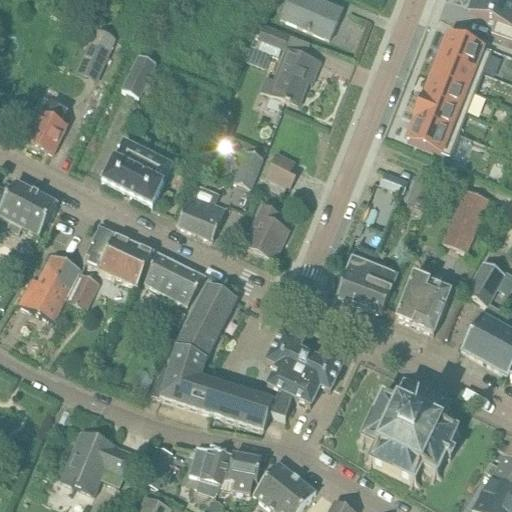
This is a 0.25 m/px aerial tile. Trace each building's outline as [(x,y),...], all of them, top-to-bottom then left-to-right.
[(310,0),(289,0),(280,22),(329,44),(342,13),(310,0)] [(473,0),(470,10),(472,11),(471,15),(496,24),(492,36),(511,42),(511,4),(498,0),(473,0)] [(287,39),(263,31),(258,29),(251,49),(278,60),(282,51),(283,52),(287,39)] [(449,39),(440,60),(481,77),(490,55),(449,39)] [(98,79),(108,55),(91,48),(85,62),(71,56),(70,59),(62,76),(76,82),(81,71),(98,79)] [(290,108),(290,107),(298,110),(310,79),(314,80),(320,66),(287,53),(274,85),(264,82),(259,94),(285,105),(285,106),(290,108)] [(122,94),(138,102),(143,94),(150,97),(159,80),(152,77),(156,68),(139,60),(122,94)] [(440,60),(433,80),(474,96),(481,77),(440,60)] [(433,80),(425,100),(466,117),(474,96),(433,80)] [(424,100),(415,121),(416,121),(457,138),(466,117),(425,100),(424,100)] [(42,117),(37,130),(28,148),(51,159),(59,142),(61,143),(67,131),(68,129),(61,127),(68,112),(50,104),(45,118),(42,117)] [(416,121),(408,143),(449,159),(457,138),(416,121)] [(220,135),(231,139),(236,128),(225,123),(220,135)] [(102,188),(152,213),(173,172),(123,146),(102,188)] [(501,163),(508,166),(511,156),(511,154),(507,152),(501,163)] [(263,162),(245,155),(233,186),(250,193),(263,162)] [(259,178),(289,193),(296,181),(290,178),(295,167),(277,158),(271,169),(265,166),(259,178)] [(503,178),(508,166),(501,163),(496,175),(503,178)] [(406,205),(424,213),(437,181),(419,173),(406,205)] [(380,188),(402,197),(407,185),(385,176),(380,188)] [(258,184),(253,196),(259,199),(264,186),(258,184)] [(0,219),(22,232),(39,241),(57,207),(16,185),(6,203),(0,214),(0,219)] [(442,247),(466,257),(488,203),(465,194),(442,247)] [(176,230),(212,245),(220,227),(225,213),(190,198),(176,230)] [(244,249),(274,264),(289,235),(274,228),(279,218),(263,210),(244,249)] [(99,232),(83,266),(138,291),(153,256),(99,232)] [(335,301),(359,310),(375,269),(374,269),(378,257),(356,249),(335,301)] [(142,288),(190,311),(205,281),(157,257),(142,288)] [(52,259),(39,286),(33,282),(18,308),(54,326),(80,273),(52,259)] [(461,354),(507,380),(511,371),(511,336),(503,331),(510,319),(489,307),(496,293),(509,300),(511,294),(511,279),(506,276),(505,279),(483,266),(464,299),(486,311),(471,337),(461,354)] [(375,269),(359,310),(381,318),(396,277),(375,269)] [(68,306),(85,315),(99,285),(82,277),(68,306)] [(395,323),(433,339),(451,295),(413,279),(395,323)] [(164,371),(150,398),(160,401),(160,403),(263,436),(268,419),(285,424),(292,403),(278,396),(276,405),(201,382),(206,364),(236,305),(237,303),(208,288),(176,352),(169,373),(164,371)] [(168,330),(176,335),(185,317),(176,313),(168,330)] [(283,335),(267,366),(276,371),(266,391),(278,396),(292,403),(310,411),(320,392),(329,397),(345,364),(323,354),(319,363),(299,354),(303,344),(283,335)] [(449,413),(404,392),(399,402),(394,399),(392,405),(382,400),(362,445),(371,450),(368,455),(374,457),(369,467),(414,488),(419,478),(424,481),(426,475),(436,480),(445,461),(450,463),(453,457),(448,454),(457,435),(447,430),(450,425),(445,423),(449,413)] [(73,457),(76,448),(72,447),(77,435),(56,426),(41,463),(61,472),(68,455),(73,457)] [(82,436),(61,485),(95,499),(100,485),(119,492),(123,482),(133,459),(115,451),(115,450),(111,447),(109,450),(104,448),(98,442),(82,436)] [(146,474),(155,451),(145,447),(135,470),(146,474)] [(191,478),(201,480),(196,496),(213,501),(222,487),(224,488),(224,484),(227,475),(230,476),(234,458),(197,451),(191,478)] [(143,487),(158,492),(170,457),(155,452),(143,487)] [(484,474),(491,479),(492,478),(511,490),(511,462),(504,458),(497,454),(493,461),(500,465),(497,470),(489,465),(484,474)] [(261,464),(234,458),(230,476),(227,475),(224,484),(235,486),(233,494),(251,498),(254,485),(256,486),(261,464)] [(264,508),(268,511),(303,511),(316,497),(278,467),(253,500),(264,508)] [(471,511),(511,511),(511,490),(492,478),(491,479),(471,511)] [(139,511),(168,511),(145,501),(139,511)] [(245,511),(248,509),(234,501),(228,511),(229,511),(245,511)] [(214,503),(209,511),(222,511),(224,509),(214,503)]
